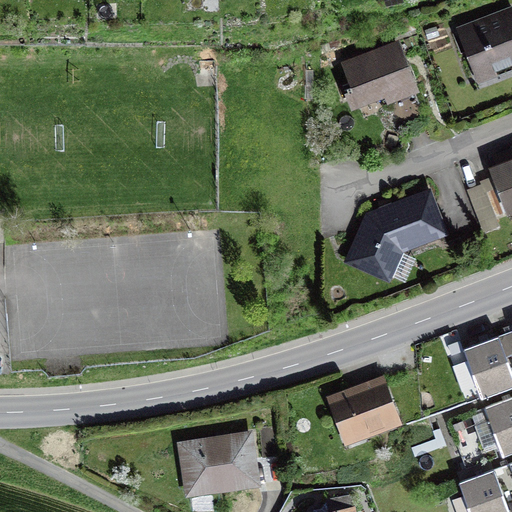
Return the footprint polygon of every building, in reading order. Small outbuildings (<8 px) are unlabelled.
[(489,18),(458,30),(475,76),(504,65),(506,69),(511,66),(511,11),(490,21),(489,18)] [(397,45),(346,64),(354,85),(347,88),(354,104),(387,91),(401,127),(425,118),(397,45)] [(506,206),(511,203),(511,161),(492,169),(506,206)] [(507,211),(498,187),(486,192),(495,215),(507,211)] [(387,275),(399,248),(413,242),(417,251),(445,240),(427,194),(369,217),(350,259),(387,275)] [(511,371),(499,335),(464,348),(482,396),(511,385),(511,371)] [(382,380),(332,399),(345,434),(366,426),(368,431),(397,420),(382,380)] [(511,396),(485,406),(503,454),(511,451),(511,396)] [(277,456),(274,426),(259,427),(262,457),(277,456)] [(249,434),(182,444),(188,485),(218,481),(219,487),(256,481),(249,434)] [(509,511),(494,469),(459,481),(470,511),(509,511)] [(352,511),(349,494),(326,499),(329,511),(352,511)]
